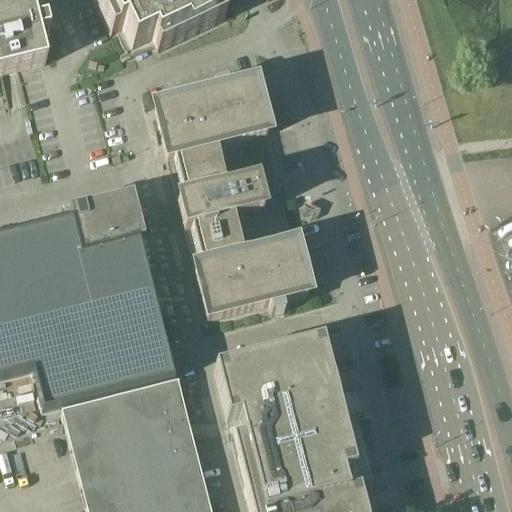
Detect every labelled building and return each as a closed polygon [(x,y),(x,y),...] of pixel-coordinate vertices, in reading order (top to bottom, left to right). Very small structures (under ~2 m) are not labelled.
[(0,78),(43,67),(36,39),(47,37),(43,24),(33,26),(26,0),(8,0),(0,2),(0,78)] [(90,0),(109,39),(121,33),(130,53),(150,44),(156,55),(223,23),(211,0),(90,0)] [(213,98),(152,114),(165,164),(171,163),(182,203),(175,204),(183,234),(189,232),(199,272),(193,274),(206,325),(266,309),(269,319),(282,316),(279,306),(305,299),(292,249),(244,261),(234,221),(261,214),(254,185),(226,191),(216,151),(264,139),(252,88),(226,95),(224,85),(210,89),(213,98)] [(141,242),(131,199),(87,224),(72,227),(71,224),(0,241),(0,384),(30,377),(40,417),(171,384),(136,243),(141,242)] [(322,406),(321,400),(333,397),(320,345),(212,373),(247,511),(361,511),(357,491),(345,494),(340,477),(342,477),(329,424),(327,425),(326,419),(330,418),(326,404),(322,406)] [(83,511),(207,511),(176,385),(59,415),(83,511)]
